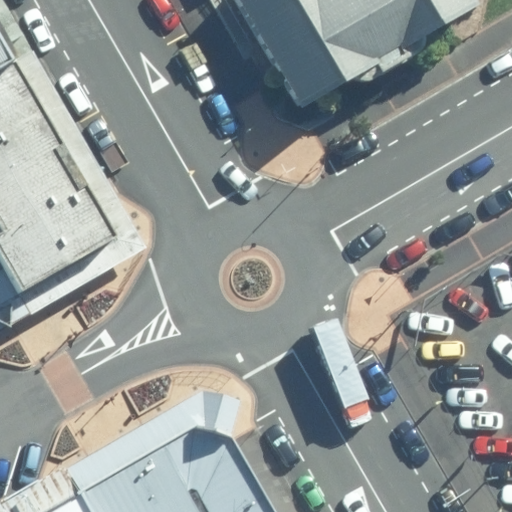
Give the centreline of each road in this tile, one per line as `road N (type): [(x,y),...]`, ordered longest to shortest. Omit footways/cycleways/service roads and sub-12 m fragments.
road 1 (residential): [(92,0),(223,226)]
road 2 (residential): [(511,129),(303,248)]
road 3 (residential): [(201,304),(0,423)]
road 4 (residential): [(386,511),(279,328)]
